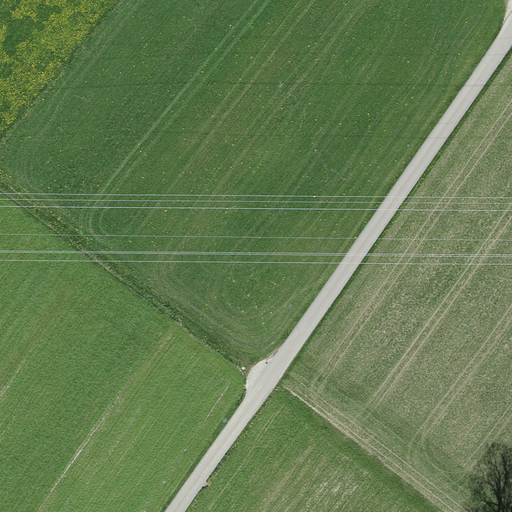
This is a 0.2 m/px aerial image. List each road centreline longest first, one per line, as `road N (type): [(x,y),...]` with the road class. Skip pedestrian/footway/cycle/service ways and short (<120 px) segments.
road 1 (unclassified): [(511,29),(172,511)]
road 2 (track): [(0,177),(266,378)]
